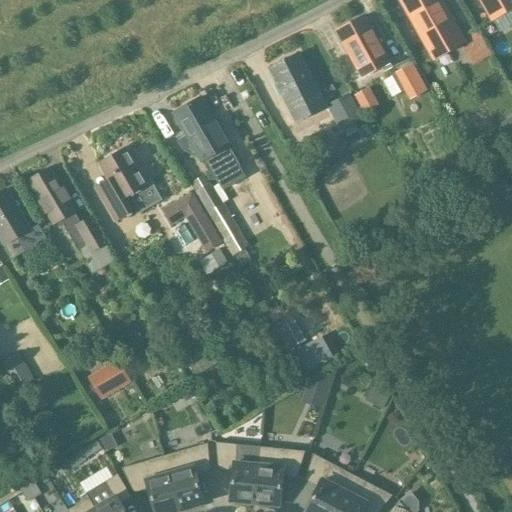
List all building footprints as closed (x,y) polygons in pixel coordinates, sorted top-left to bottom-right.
[(402,0),(434,57),(462,42),(438,0),(402,0)] [(511,0),(480,0),(493,20),(511,8),(511,0)] [(388,61),(363,15),(335,30),(360,76),(388,61)] [(482,31),(463,44),(477,64),(496,50),(482,31)] [(325,105),(298,52),(267,68),(294,121),(325,105)] [(379,105),(369,87),(355,95),(365,112),(379,105)] [(349,93),(326,105),(340,130),(363,118),(349,93)] [(184,151),(192,145),(206,137),(200,127),(214,119),(200,96),(173,113),(186,135),(177,140),(184,151)] [(201,161),(204,159),(215,179),(239,165),(228,146),(229,145),(214,119),(200,127),(206,137),(192,145),(201,161)] [(307,148),(313,157),(321,171),(339,160),(322,133),(305,144),(307,148)] [(108,178),(95,186),(102,198),(115,220),(135,208),(139,214),(162,200),(150,181),(146,183),(125,147),(99,163),(108,178)] [(91,251),(106,242),(107,241),(92,215),(80,221),(74,211),(77,210),(51,166),(27,180),(53,223),(60,218),(78,249),(87,244),(91,251)] [(204,176),(190,184),(196,192),(225,239),(223,240),(233,256),(250,246),(212,183),(209,184),(204,176)] [(7,190),(0,194),(0,235),(13,257),(24,250),(38,242),(37,241),(46,236),(38,224),(30,229),(7,190)] [(192,192),(180,199),(163,209),(172,224),(189,214),(209,249),(221,242),(192,192)] [(225,249),(206,255),(211,270),(230,263),(225,249)] [(308,373),(334,358),(322,337),(296,352),(308,373)] [(16,391),(35,380),(20,354),(1,365),(16,391)] [(91,379),(100,397),(130,380),(120,363),(91,379)] [(335,380),(313,372),(303,400),(325,408),(335,380)] [(381,379),(369,398),(385,408),(397,389),(381,379)] [(108,432),(67,458),(73,468),(114,442),(108,432)] [(255,503),(261,447),(260,447),(258,465),(236,463),(238,445),(216,442),(216,443),(219,470),(234,471),(231,501),(235,501),(235,505),(250,507),(251,503),(255,503)] [(165,456),(181,510),(185,509),(186,511),(187,511),(201,508),(200,504),(204,503),(196,475),(210,470),(208,444),(208,443),(165,456)] [(305,451),(261,447),(255,503),(260,504),(259,508),(275,509),(275,505),(279,506),(282,476),(297,477),(305,451)] [(333,511),(353,475),(313,454),(306,479),(319,487),(305,511),(333,511)] [(181,510),(165,456),(122,468),(122,469),(135,493),(149,488),(156,511),(176,511),(181,510)] [(65,459),(58,463),(65,474),(72,469),(65,459)] [(89,498),(97,511),(124,511),(120,504),(132,497),(118,474),(105,482),(114,498),(96,509),(89,497),(89,498)] [(378,511),(392,495),(353,475),(333,511),(360,511),(362,510),(366,511),(378,511)] [(28,488),(35,498),(42,494),(35,483),(28,488)] [(35,498),(28,488),(22,492),(28,502),(35,498)] [(97,511),(89,498),(69,510),(70,511),(97,511)] [(408,511),(399,501),(389,511),(408,511)]
